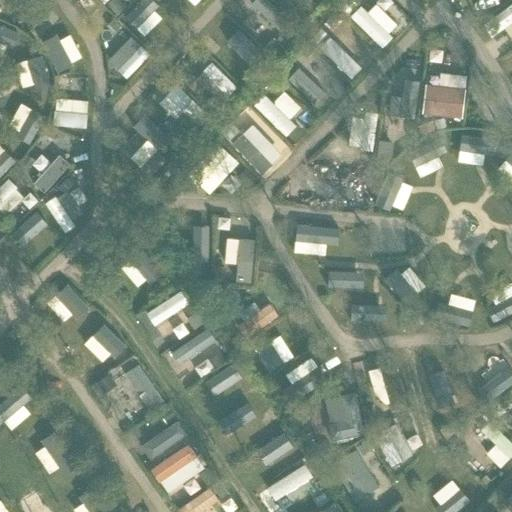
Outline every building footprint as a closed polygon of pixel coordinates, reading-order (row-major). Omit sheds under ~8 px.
[(165,0),(185,18),(201,0),(165,0)] [(251,0),(249,2),(275,28),(284,19),(265,0),(251,0)] [(350,0),(347,0),(340,7),(348,15),(357,6),(350,0)] [(349,17),(379,46),(399,25),(376,3),(367,13),(359,6),(349,17)] [(511,4),(498,14),(511,35),(511,4)] [(150,45),(161,32),(133,8),(122,20),(150,45)] [(104,10),(94,17),(101,25),(110,18),(104,10)] [(236,26),(225,36),(248,61),(259,51),(236,26)] [(0,44),(7,53),(24,38),(15,28),(0,41),(0,44)] [(321,30),(312,39),(318,45),(327,36),(321,30)] [(317,47),(350,79),(362,66),(330,34),(317,47)] [(127,78),(150,54),(131,36),(108,59),(127,78)] [(272,40),(265,48),(271,55),(279,47),(272,40)] [(306,46),(300,52),(306,57),(312,51),(306,46)] [(79,52),(52,59),(55,72),(83,65),(79,52)] [(213,97),(229,80),(210,62),(194,80),(213,97)] [(300,66),(287,78),(315,105),(327,93),(300,66)] [(403,94),(390,94),(389,115),(418,116),(419,79),(403,78),(403,94)] [(165,94),(188,120),(200,110),(177,84),(165,94)] [(461,119),(465,90),(424,85),(421,115),(461,119)] [(264,93),(253,105),(285,136),(297,125),(264,93)] [(87,127),(88,100),(54,98),(53,125),(87,127)] [(39,133),(47,112),(26,104),(18,125),(39,133)] [(159,143),(165,131),(126,112),(120,124),(159,143)] [(371,151),(378,123),(355,117),(348,145),(371,151)] [(263,174),(283,153),(251,122),(231,144),(263,174)] [(182,127),(174,135),(182,142),(190,134),(182,127)] [(460,152),(495,154),(496,137),(461,135),(460,152)] [(378,144),(375,162),(381,163),(383,153),(391,154),(392,146),(378,144)] [(210,193),(239,162),(222,148),(194,179),(210,193)] [(43,192),(72,165),(62,154),(33,181),(43,192)] [(371,209),(372,169),(328,168),(327,199),(350,200),(349,208),(371,209)] [(19,171),(11,176),(16,184),(25,179),(19,171)] [(247,171),(239,179),(246,187),(255,180),(247,171)] [(0,212),(2,215),(25,197),(9,178),(0,185),(0,212)] [(81,214),(67,190),(44,204),(59,228),(81,214)] [(24,246),(49,223),(36,210),(11,233),(24,246)] [(218,226),(243,228),(244,218),(219,216),(218,226)] [(325,267),(327,224),(297,222),(296,253),(310,253),(309,266),(325,267)] [(210,261),(209,224),(194,224),(195,262),(210,261)] [(225,237),(225,262),(237,263),(236,281),(253,281),(254,237),(225,237)] [(370,288),(368,242),(353,243),(354,257),(329,258),(329,279),(345,278),(345,289),(370,288)] [(122,288),(155,258),(143,245),(110,275),(122,288)] [(396,267),(383,279),(406,302),(419,290),(396,267)] [(214,268),(213,279),(222,280),(223,269),(214,268)] [(152,324),(190,306),(183,291),(145,309),(152,324)] [(511,294),(485,310),(493,323),(511,311),(511,294)] [(344,318),(354,312),(344,298),(334,304),(344,318)] [(79,299),(70,308),(77,315),(63,330),(72,338),(95,314),(79,299)] [(249,335),(279,316),(270,302),(258,309),(254,303),(236,314),(249,335)] [(197,312),(187,319),(194,329),(204,322),(197,312)] [(75,344),(84,356),(117,332),(108,320),(75,344)] [(317,337),(309,325),(301,331),(294,322),(266,343),(281,364),(317,337)] [(211,330),(171,348),(178,361),(217,344),(211,330)] [(18,355),(25,363),(33,357),(27,349),(18,355)] [(113,352),(100,359),(106,369),(119,362),(113,352)] [(220,355),(210,362),(214,369),(224,362),(220,355)] [(511,364),(507,358),(481,377),(495,397),(511,385),(511,364)] [(428,370),(441,407),(473,396),(460,359),(428,370)] [(124,372),(151,409),(165,399),(138,362),(124,372)] [(199,383),(206,395),(241,373),(234,362),(199,383)] [(380,366),(367,370),(376,402),(389,399),(380,366)] [(14,417),(38,398),(27,384),(3,403),(14,417)] [(363,435),(355,393),(339,397),(344,422),(327,425),(330,442),(363,435)] [(253,394),(219,420),(233,439),(268,413),(253,394)] [(141,398),(122,415),(131,424),(150,408),(141,398)] [(371,407),(363,409),(368,429),(376,427),(371,407)] [(169,408),(163,412),(169,422),(175,418),(169,408)] [(506,412),(499,418),(505,425),(511,418),(506,412)] [(402,417),(400,427),(408,429),(410,420),(402,417)] [(37,459),(62,440),(47,420),(22,439),(37,459)] [(182,422),(142,442),(149,457),(189,437),(182,422)] [(482,452),(500,468),(511,455),(511,443),(493,426),(483,436),(491,443),(482,452)] [(399,428),(376,440),(389,467),(413,455),(399,428)] [(237,462),(250,482),(288,458),(275,438),(237,462)] [(368,441),(357,447),(361,455),(372,448),(368,441)] [(191,444),(151,466),(166,492),(205,469),(191,444)] [(322,445),(317,449),(323,458),(332,452),(329,447),(322,445)] [(460,447),(453,454),(463,464),(467,460),(467,455),(460,447)] [(54,480),(79,469),(72,453),(47,465),(54,480)] [(354,502),(379,487),(361,456),(335,471),(354,502)] [(442,487),(455,503),(473,489),(454,463),(444,471),(451,480),(442,487)] [(287,511),(286,509),(321,490),(306,464),(256,493),(267,511),(287,511)] [(208,469),(198,475),(205,485),(214,478),(208,469)] [(94,481),(67,498),(75,511),(93,511),(108,503),(94,481)] [(219,481),(211,486),(219,498),(227,493),(219,481)] [(179,511),(200,511),(219,499),(210,486),(178,509),(179,511)] [(511,505),(511,487),(503,497),(511,505)]
